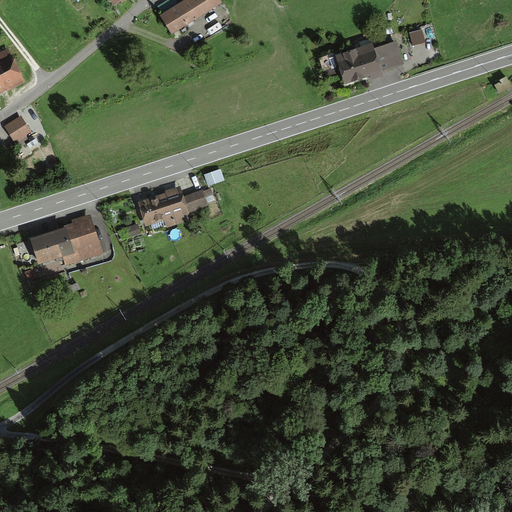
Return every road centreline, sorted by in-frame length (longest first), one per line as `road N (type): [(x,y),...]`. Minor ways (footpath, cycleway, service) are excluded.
road 1 (primary): [(0,222),(511,54)]
road 2 (track): [(412,511),(0,434)]
road 3 (track): [(0,427),(91,359),(219,285),(275,267),(338,263)]
road 4 (track): [(338,263),(385,292),(401,332),(398,364),(365,415),(257,511)]
road 5 (track): [(338,263),(511,241)]
